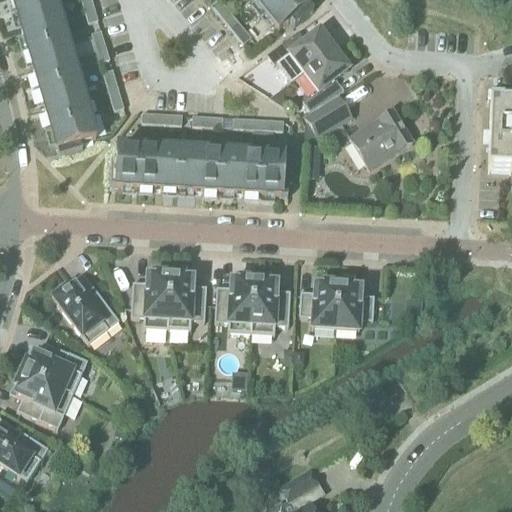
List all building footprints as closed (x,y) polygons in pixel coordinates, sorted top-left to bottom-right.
[(11,0),(59,161),(82,154),(81,148),(95,143),(53,0),(11,0)] [(79,0),(88,27),(98,25),(90,0),(79,0)] [(249,0),(278,34),(290,24),(294,30),(313,14),(301,0),(249,0)] [(211,9),(243,48),(251,41),(219,3),(211,9)] [(303,76),(336,50),(327,38),(324,40),(319,34),(299,49),(292,40),(266,59),(274,69),(289,57),(303,76)] [(91,38),(99,67),(109,64),(101,35),(91,38)] [(336,50),(303,76),(318,95),(302,107),(309,115),(336,99),(328,88),(348,72),(343,66),(347,64),(336,50)] [(102,77),(114,115),(124,112),(112,74),(102,77)] [(511,92),(491,92),(487,176),(511,176),(511,92)] [(304,121),(317,143),(351,122),(338,101),(304,121)] [(354,177),(366,170),(368,173),(398,156),(412,147),(393,115),(378,124),(349,142),(350,144),(338,151),(354,177)] [(141,127),(181,130),(182,119),(142,117),(141,127)] [(222,122),(192,120),(192,130),(222,132),(222,122)] [(283,125),(233,122),(232,132),(283,135),(283,125)] [(283,161),(220,158),(220,153),(209,152),(209,157),(118,152),(117,167),(111,167),(109,192),(287,202),(289,177),(282,176),(283,161)] [(308,152),(308,168),(320,168),(320,152),(308,152)] [(167,335),(170,277),(155,276),(155,281),(146,280),(146,288),(132,287),(130,322),(144,323),(143,333),(167,335)] [(170,277),(167,335),(190,336),(191,326),(204,326),(206,291),(193,290),(193,283),(185,283),(185,278),(170,277)] [(65,292),(52,302),(89,349),(120,325),(82,278),(71,287),(73,290),(67,295),(65,292)] [(251,339),(254,282),(239,281),(239,286),(230,285),(230,292),(216,292),(214,327),(228,328),(227,338),(251,339)] [(254,282),(251,339),(274,341),(275,330),(288,331),(290,296),(277,295),(277,288),(269,287),(269,283),(254,282)] [(335,334),(338,287),(323,286),(323,291),(314,290),(314,297),(300,296),(299,321),(312,322),(311,332),(335,334)] [(338,287),(335,334),(359,335),(359,325),(373,325),(374,301),(361,300),(361,293),(352,292),(353,287),(338,287)] [(20,377),(73,400),(88,366),(46,348),(41,360),(34,357),(31,365),(26,363),(20,377)] [(283,355),(284,372),(291,372),(290,354),(283,355)] [(304,370),(304,356),(293,355),(292,369),(304,370)] [(73,400),(20,377),(14,390),(19,392),(15,400),(22,403),(16,416),(58,434),(73,400)] [(235,380),(234,397),(246,397),(247,381),(235,380)] [(344,410),(353,424),(386,404),(378,390),(344,410)] [(0,469),(27,486),(48,454),(0,422),(0,469)] [(113,440),(124,445),(129,434),(118,429),(113,440)] [(308,476),(278,494),(286,507),(280,511),(278,509),(272,511),(310,511),(308,507),(305,509),(299,500),(316,489),(308,476)]
